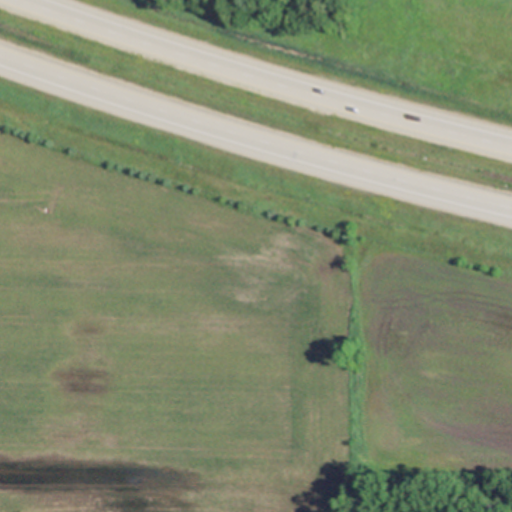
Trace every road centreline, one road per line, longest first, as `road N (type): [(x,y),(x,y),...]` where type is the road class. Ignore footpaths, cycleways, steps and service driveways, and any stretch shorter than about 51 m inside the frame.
road 1 (motorway): [(0,54),(319,159),(511,208)]
road 2 (motorway): [(511,146),(196,59),(30,0)]
